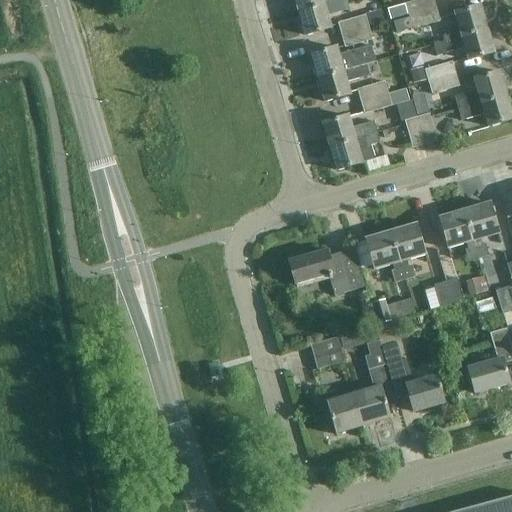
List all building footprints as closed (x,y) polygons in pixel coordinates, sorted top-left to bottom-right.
[(295,0),(299,13),(344,0),(295,0)] [(306,36),(332,29),(328,17),(350,11),(346,0),(344,0),(299,13),(306,36)] [(409,17),(436,9),(433,0),(420,0),(406,4),(409,17)] [(387,9),(390,21),(408,16),(405,5),(387,9)] [(462,38),(488,30),(481,7),(455,14),(462,38)] [(437,10),(402,19),(404,28),(412,25),(413,29),(440,21),(437,10)] [(342,37),(369,29),(365,16),(338,24),(342,37)] [(369,29),(342,37),(346,48),(373,40),(369,29)] [(488,30),(462,38),(434,46),(438,57),(466,49),(469,61),(495,54),(488,30)] [(376,63),(371,46),(339,55),(337,48),(312,56),(319,79),(366,66),(376,63)] [(429,83),(456,75),(452,63),(425,71),(429,83)] [(326,103),(351,95),(347,83),(369,76),(366,66),(319,79),(326,103)] [(410,71),(413,84),(426,81),(423,68),(410,71)] [(459,110),(507,96),(501,73),(475,80),(479,93),(456,100),(459,110)] [(456,75),(429,83),(432,95),(459,88),(456,75)] [(361,103),(388,95),(385,82),(358,90),(361,103)] [(388,95),(392,106),(409,101),(406,90),(388,95)] [(365,114),(392,106),(388,95),(361,103),(365,114)] [(511,111),(507,96),(459,110),(463,122),(485,115),(489,128),(511,120),(511,111)] [(425,146),(437,142),(430,116),(418,119),(425,146)] [(330,148),(378,135),(374,123),(353,129),(349,117),(323,125),(330,148)] [(413,149),(425,146),(418,119),(406,122),(413,149)] [(337,172),(376,160),(372,147),(380,144),(378,135),(330,148),(337,172)] [(483,246),(481,240),(499,234),(490,204),(465,212),(479,260),(490,257),(486,245),(483,246)] [(469,263),(479,260),(465,212),(439,219),(448,249),(467,244),(468,250),(466,251),(469,263)] [(409,267),(407,262),(426,256),(417,226),(391,233),(406,281),(416,278),(412,266),(409,267)] [(396,284),(406,281),(391,233),(366,240),(375,271),(393,266),(395,271),(392,272),(396,284)] [(367,287),(359,259),(332,267),(327,251),(289,262),(296,285),(329,276),(335,297),(367,287)] [(465,283),(470,298),(488,292),(478,261),(472,263),(477,279),(465,283)] [(446,283),(452,304),(464,301),(458,279),(446,283)] [(440,308),(452,304),(446,283),(434,286),(440,308)] [(511,286),(496,291),(502,315),(511,311),(511,302),(510,295),(511,294),(511,286)] [(371,304),(377,325),(391,321),(385,300),(371,304)] [(415,314),(411,300),(402,302),(407,317),(415,314)] [(511,362),(511,347),(507,329),(491,334),(498,360),(468,369),(476,395),(511,384),(505,364),(511,362)] [(345,363),(338,338),(311,346),(318,371),(345,363)] [(381,347),(379,340),(366,344),(369,355),(365,357),(369,371),(374,388),(354,394),(364,427),(391,419),(386,402),(397,399),(382,347),(381,347)] [(402,361),(397,342),(382,347),(397,399),(409,395),(414,412),(445,403),(437,377),(414,383),(407,360),(402,361)] [(364,427),(354,394),(338,399),(335,391),(325,394),(328,406),(337,435),(364,427)] [(511,511),(511,497),(458,511),(511,511)]
